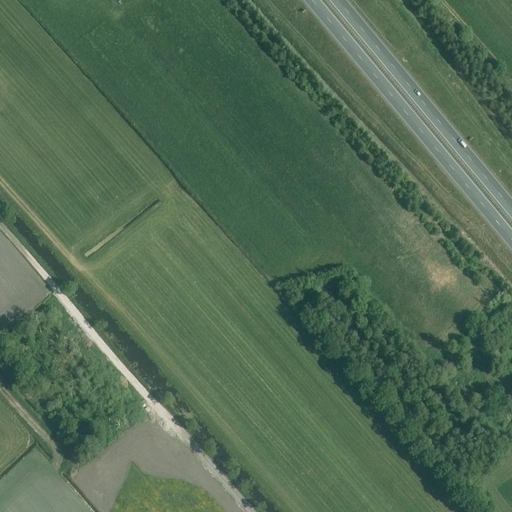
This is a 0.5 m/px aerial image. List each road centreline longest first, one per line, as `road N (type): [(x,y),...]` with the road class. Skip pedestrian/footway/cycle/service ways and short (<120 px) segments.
road 1 (trunk): [(311,0),(511,240)]
road 2 (trunk): [(511,209),(336,0)]
